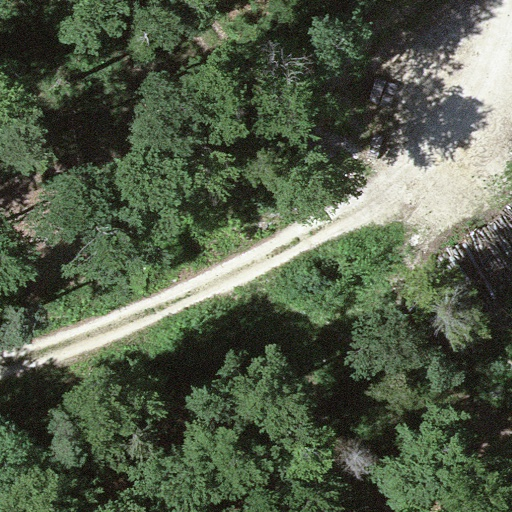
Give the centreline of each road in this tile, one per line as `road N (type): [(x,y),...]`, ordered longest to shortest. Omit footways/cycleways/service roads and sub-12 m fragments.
road 1 (track): [(511,13),(481,144),(445,205),(376,254),(268,298)]
road 2 (track): [(268,298),(8,49),(0,32)]
road 3 (track): [(268,298),(0,384)]
road 4 (track): [(511,438),(268,298)]
